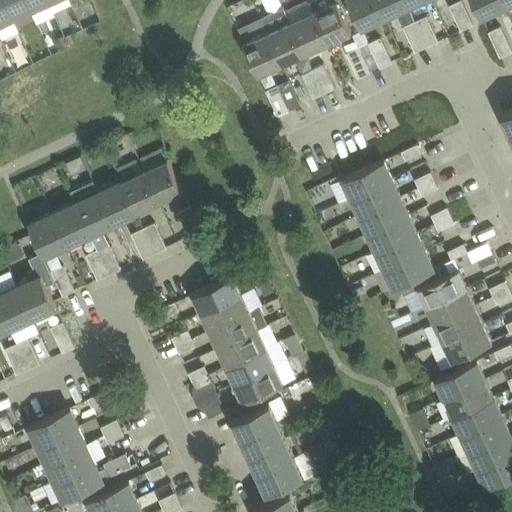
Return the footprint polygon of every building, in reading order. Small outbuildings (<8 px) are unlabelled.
[(0,0),(0,21),(12,16),(4,0),(0,0)] [(30,7),(26,0),(4,0),(12,16),(30,7)] [(309,0),(314,8),(328,40),(352,29),(348,21),(357,16),(350,0),(309,0)] [(362,25),(385,14),(378,0),(350,0),(357,16),(362,25)] [(378,0),(385,14),(408,3),(406,0),(378,0)] [(473,22),(462,0),(456,0),(450,3),(462,28),(473,22)] [(475,0),(481,14),(505,3),(503,0),(475,0)] [(438,5),(428,10),(439,35),(450,30),(438,5)] [(328,40),(314,8),(291,19),(305,51),(328,40)] [(427,14),(416,19),(427,44),(439,39),(427,14)] [(240,28),(246,40),(244,41),(259,72),(283,61),(268,30),(262,17),(240,28)] [(305,51),(291,19),(268,30),(283,61),(305,51)] [(416,49),(427,44),(416,19),(404,24),(416,49)] [(489,30),(491,34),(501,55),(511,49),(511,47),(501,24),(489,30)] [(59,50),(69,45),(64,34),(54,39),(59,50)] [(381,35),(369,41),(381,65),(393,60),(381,35)] [(359,45),(348,51),(359,76),(371,70),(359,45)] [(324,62),(313,67),(324,92),(336,86),(324,62)] [(313,97),(324,92),(313,67),(302,72),(313,97)] [(278,83),(267,88),(278,113),(290,108),(278,83)] [(418,141),(403,148),(406,157),(422,150),(418,141)] [(144,167),(159,199),(183,188),(168,156),(144,167)] [(344,176),(352,194),(393,175),(384,157),(344,176)] [(137,210),(159,199),(144,167),(122,178),(137,210)] [(416,177),(419,185),(435,177),(431,170),(416,177)] [(401,193),(393,175),(352,194),(361,212),(401,193)] [(435,177),(419,185),(423,193),(439,185),(435,177)] [(99,188),(94,178),(72,189),(91,231),(114,220),(99,188)] [(122,178),(99,188),(114,220),(137,210),(122,178)] [(74,199),(53,209),(68,242),(91,231),(72,189),(70,189),(74,199)] [(361,212),(369,230),(410,211),(401,193),(361,212)] [(202,229),(190,204),(179,210),(190,234),(202,229)] [(432,213),(436,221),(452,214),(448,205),(432,213)] [(44,253),(68,242),(53,209),(29,220),(36,234),(44,253)] [(418,229),(410,211),(369,230),(378,248),(418,229)] [(455,221),(452,214),(436,221),(439,228),(455,221)] [(156,220),(144,226),(156,250),(167,245),(156,220)] [(144,256),(156,250),(144,226),(133,231),(144,256)] [(418,229),(378,248),(386,266),(426,247),(418,229)] [(18,239),(17,239),(3,246),(10,261),(24,254),(18,239)] [(465,241),(449,248),(453,257),(468,249),(465,241)] [(110,242),(98,247),(110,272),(121,266),(110,242)] [(98,277),(110,272),(98,247),(87,252),(98,277)] [(426,247),(386,266),(394,284),(399,282),(435,265),(434,263),(426,247)] [(57,303),(48,285),(47,283),(56,279),(42,249),(30,255),(35,266),(27,269),(31,277),(19,282),(33,314),(57,303)] [(493,250),(477,257),(481,265),(497,258),(493,250)] [(429,302),(468,284),(459,265),(455,268),(449,256),(434,263),(435,265),(399,282),(404,292),(420,284),(429,302)] [(64,263),(52,269),(64,293),(75,288),(64,263)] [(0,286),(17,280),(12,267),(0,272),(0,286)] [(193,291),(202,309),(242,291),(234,272),(193,291)] [(490,286),(494,293),(510,286),(506,278),(490,286)] [(0,303),(10,325),(33,314),(19,282),(0,290),(0,303)] [(358,301),(370,295),(364,283),(352,289),(358,301)] [(429,302),(437,320),(476,302),(468,284),(429,302)] [(253,286),(242,291),(202,309),(210,327),(251,309),(260,304),(262,303),(253,286)] [(511,291),(510,286),(494,293),(498,301),(511,294),(511,291)] [(176,300),(160,307),(164,315),(179,308),(176,300)] [(446,338),(485,320),(476,302),(437,320),(446,338)] [(0,329),(10,325),(0,303),(0,329)] [(219,345),(259,326),(268,322),(260,304),(251,309),(210,327),(219,345)] [(75,345),(64,320),(52,325),(64,350),(75,345)] [(493,338),(485,320),(446,338),(454,356),(493,338)] [(267,344),(259,326),(219,345),(227,363),(267,344)] [(173,335),(177,343),(192,336),(189,328),(173,335)] [(40,330),(31,334),(41,357),(50,353),(40,330)] [(284,337),(292,355),(298,352),(304,349),(295,332),(284,337)] [(29,336),(17,341),(28,366),(40,361),(29,336)] [(192,336),(177,343),(180,351),(196,344),(192,336)] [(17,371),(28,366),(17,341),(6,347),(17,371)] [(511,343),(511,342),(496,349),(499,357),(511,351),(511,343)] [(227,363),(235,381),(275,362),(267,344),(227,363)] [(304,349),(298,352),(306,371),(314,367),(305,349),(304,349)] [(477,357),(459,366),(439,375),(447,393),(486,375),(477,357)] [(284,381),(275,362),(235,381),(244,399),(284,381)] [(193,379),(209,371),(205,363),(190,371),(193,379)] [(193,379),(197,386),(213,379),(209,371),(193,379)] [(455,411),(494,393),(486,375),(447,393),(455,411)] [(104,389),(89,396),(93,405),(108,397),(104,389)] [(494,393),(455,411),(464,429),(503,411),(494,393)] [(243,433),(279,416),(271,398),(234,415),(243,433)] [(206,407),(210,415),(226,407),(222,399),(206,407)] [(30,423),(39,441),(79,423),(71,404),(30,423)] [(503,411),(464,429),(472,448),(511,429),(503,411)] [(279,416),(243,433),(251,452),(288,435),(279,416)] [(102,424),(106,433),(121,425),(117,417),(102,424)] [(88,441),(79,423),(39,441),(47,460),(88,441)] [(125,433),(121,425),(106,433),(109,440),(125,433)] [(331,427),(322,432),(326,440),(335,435),(331,427)] [(480,466),(511,450),(511,431),(511,429),(472,448),(480,466)] [(251,452),(260,470),(296,453),(288,435),(251,452)] [(47,460),(56,478),(96,459),(88,441),(47,460)] [(489,484),(510,474),(511,472),(511,450),(480,466),(489,484)] [(64,496),(105,477),(132,464),(127,451),(105,461),(107,466),(100,468),(96,459),(56,478),(64,496)] [(296,453),(260,470),(268,488),(305,471),(296,453)] [(163,462),(147,469),(151,478),(166,470),(163,462)] [(90,496),(97,511),(101,511),(137,496),(129,478),(90,496)] [(258,511),(288,511),(299,507),(290,489),(255,506),(258,511)] [(160,498),(164,505),(179,498),(176,490),(160,498)] [(27,492),(16,497),(22,511),(31,511),(35,511),(27,492)] [(101,511),(144,511),(137,496),(101,511)] [(179,498),(164,505),(166,511),(170,511),(183,506),(179,498)]
